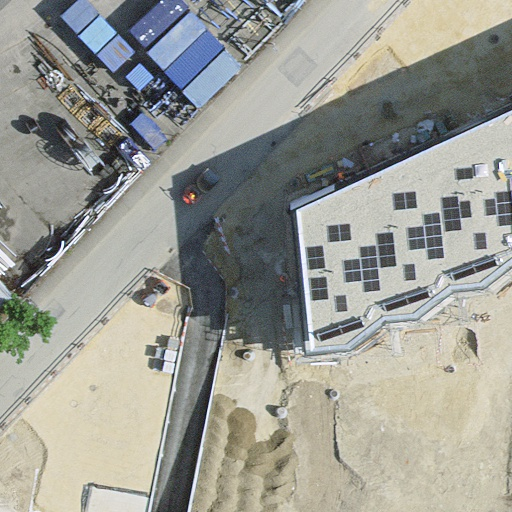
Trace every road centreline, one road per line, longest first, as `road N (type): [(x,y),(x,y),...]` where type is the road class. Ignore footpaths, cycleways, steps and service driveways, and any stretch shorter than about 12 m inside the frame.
road 1 (residential): [(0,384),(365,0)]
road 2 (unknown): [(180,198),(221,284),(187,511)]
